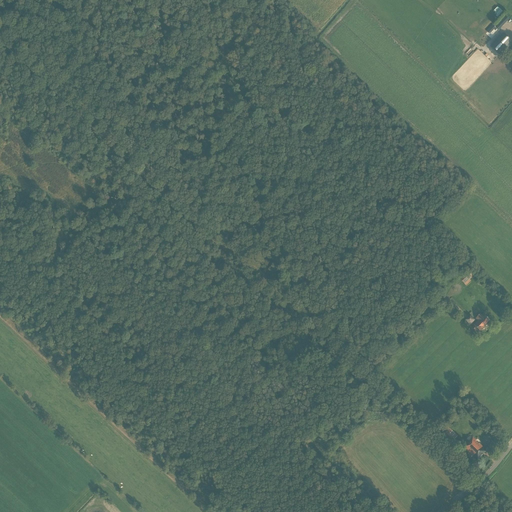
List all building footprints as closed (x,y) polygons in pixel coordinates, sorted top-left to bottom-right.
[(498,24),(500,27),(510,18),(508,15),(498,24)] [(511,42),(504,34),(491,48),(500,56),(511,42)] [(460,279),(466,285),(471,281),(465,274),(460,279)] [(480,314),(476,319),(478,321),(474,325),(480,331),(484,327),(485,328),(487,328),(489,326),(488,325),(487,323),(490,320),(484,314),(482,316),(480,314)] [(465,320),(470,325),(475,320),(470,315),(465,320)] [(448,432),(444,435),(451,442),(455,439),(448,432)] [(477,461),(484,454),(487,451),(473,438),(463,447),(477,461)]
